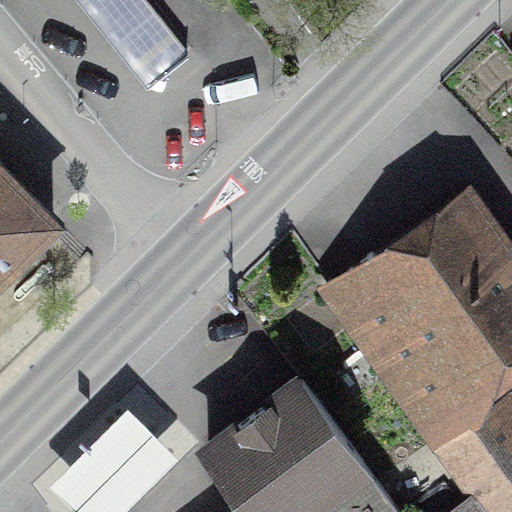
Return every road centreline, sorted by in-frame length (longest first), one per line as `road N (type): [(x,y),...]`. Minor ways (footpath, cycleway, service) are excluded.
road 1 (secondary): [(177,256),(440,0)]
road 2 (residential): [(177,256),(0,44)]
road 3 (secondary): [(0,437),(177,256)]
